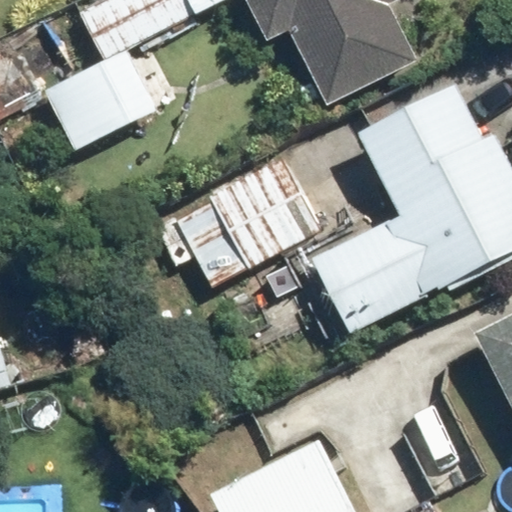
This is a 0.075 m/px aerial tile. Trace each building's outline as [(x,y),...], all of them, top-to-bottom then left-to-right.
[(406,6),(403,0),(235,0),(261,49),(282,38),(322,115),(416,66),(389,15),(406,6)] [(44,109),(67,157),(142,122),(120,74),(44,109)] [(429,303),(511,260),(511,183),(506,172),(492,145),(479,152),(450,96),(348,150),(390,230),(307,273),(346,347),(429,303)] [(511,324),(467,347),(511,436),(511,324)] [(353,511),(322,450),(202,511),(353,511)]
